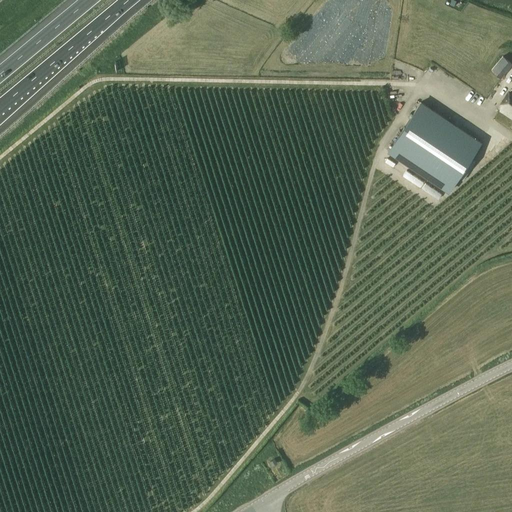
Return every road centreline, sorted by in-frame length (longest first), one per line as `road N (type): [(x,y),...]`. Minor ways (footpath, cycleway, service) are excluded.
road 1 (unknown): [(0,145),(78,81),(94,77),(422,85)]
road 2 (tertiary): [(263,503),(511,365)]
road 3 (motorway): [(0,107),(129,0)]
